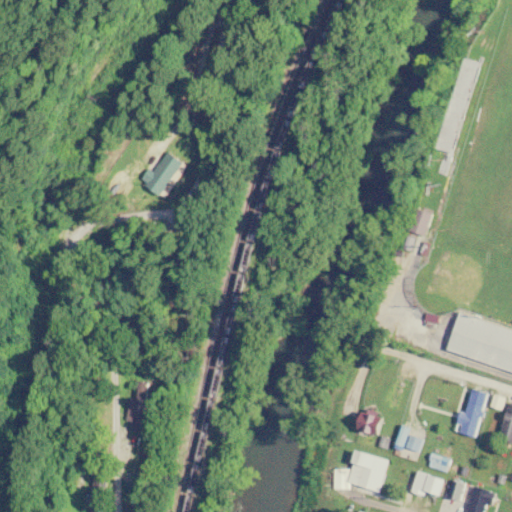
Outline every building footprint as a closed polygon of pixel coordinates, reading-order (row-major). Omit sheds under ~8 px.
[(154,171),(145,183),(171,201),(194,167),(172,152),(158,173),(154,171)] [(428,236),(435,214),(420,209),(413,231),(428,236)] [(511,327),(460,313),(448,352),(511,371),(511,327)] [(391,408),(399,410),(406,380),(398,378),(391,408)] [(132,398),(129,421),(136,422),(135,430),(146,431),(152,384),(142,382),(140,400),(132,398)] [(490,394),(473,389),(461,433),(478,438),(490,394)] [(511,441),(511,406),(500,438),(511,441)] [(376,423),(365,418),(361,428),(381,437),(386,425),(376,421),(376,423)] [(425,454),(431,429),(409,424),(403,449),(425,454)] [(453,451),(435,447),(431,462),(449,467),(453,451)] [(382,492),(393,460),(361,449),(351,482),(382,492)] [(416,489),(444,498),(450,480),(421,471),(416,489)] [(102,511),(102,472),(93,472),(93,511),(102,511)] [(450,495),(462,500),(469,487),(456,481),(450,495)] [(488,511),(495,494),(479,488),(469,511),(488,511)]
